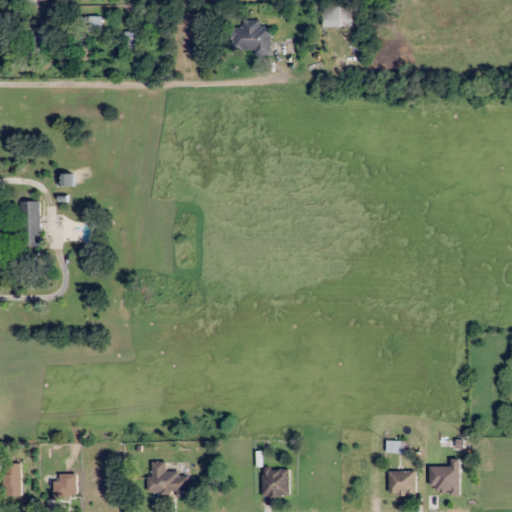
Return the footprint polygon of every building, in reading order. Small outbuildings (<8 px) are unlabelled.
[(352,27),(352,5),(323,5),(323,27),(352,27)] [(261,20),(244,20),(244,27),(232,27),(232,53),(270,53),(269,27),(261,27),(261,20)] [(125,51),(140,51),(140,32),(125,32),(125,51)] [(20,200),(20,247),(40,247),(40,200),(20,200)] [(188,473),(166,473),(166,462),(152,462),(152,476),(147,476),(147,492),(188,492),(188,473)] [(22,463),(4,463),(4,496),(22,496),(22,463)] [(263,495),(289,495),(289,469),(263,469),(263,495)] [(76,474),(59,474),(59,481),(54,481),(54,500),(48,500),(48,511),(60,511),(60,495),(76,495),(76,474)]
